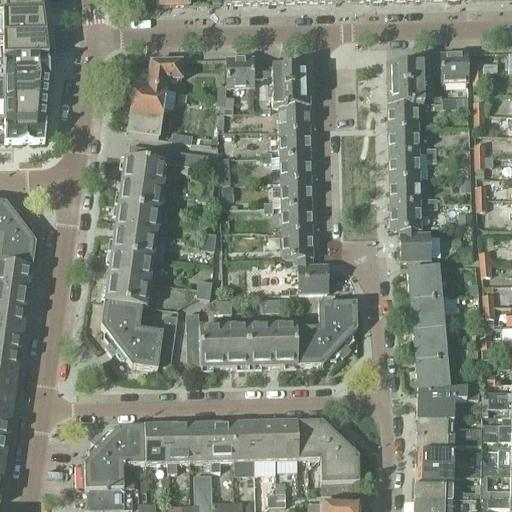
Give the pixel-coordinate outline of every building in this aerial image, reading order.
[(37,0),(0,0),(0,147),(4,147),(40,147),(37,0)] [(187,0),(155,0),(157,11),(188,11),(187,0)] [(244,0),(224,0),(225,9),(245,8),(244,0)] [(263,0),(244,0),(245,8),(264,8),(263,0)] [(466,87),(466,58),(439,59),(440,67),(440,69),(440,79),(440,87),(440,88),(466,87)] [(226,89),(225,95),(253,94),(253,83),(270,83),(270,73),(253,73),(253,63),(226,64),(226,81),(226,89)] [(146,91),(165,93),(166,84),(181,83),(180,65),(150,66),(146,91)] [(481,77),(481,69),(481,65),(472,65),(472,77),(481,77)] [(387,109),(418,109),(423,109),(422,79),(422,69),(386,70),(387,109)] [(430,79),(430,69),(422,69),(422,79),(430,79)] [(495,77),(495,69),(481,69),(481,77),(495,77)] [(271,103),(307,102),(306,72),(270,73),(270,83),(271,103)] [(481,89),(481,77),(472,77),(473,89),(481,89)] [(134,89),(130,114),(161,118),(165,93),(146,91),(134,89)] [(225,102),(225,95),(225,89),(217,89),(216,110),(219,110),(224,110),(225,102)] [(467,112),(467,101),(456,101),(456,103),(456,112),(457,112),(467,112)] [(232,112),(233,103),(225,102),(224,110),(224,112),(232,112)] [(307,102),(271,103),(271,112),(276,113),(276,116),(276,127),(307,127),(307,102)] [(456,112),(456,103),(441,103),(441,113),(456,112)] [(483,107),(473,107),(472,107),(472,119),(483,119),(483,107)] [(418,109),(387,109),(388,134),(418,133),(418,109)] [(161,118),(130,114),(127,138),(157,143),(161,118)] [(211,139),(214,121),(204,119),(201,138),(211,139)] [(483,131),(483,119),(472,119),(472,131),(483,131)] [(308,151),(307,127),(276,127),(277,151),(308,151)] [(418,133),(388,134),(388,158),(419,157),(418,133)] [(170,136),(169,144),(169,145),(191,148),(192,139),(170,136)] [(482,149),(474,149),(474,161),(483,161),(482,149)] [(136,163),(137,151),(129,150),(128,162),(136,163)] [(143,164),(145,152),(137,151),(136,163),(143,164)] [(308,175),(308,151),(277,151),(278,176),(308,175)] [(151,165),(153,153),(145,152),(143,164),(151,165)] [(159,166),(161,154),(153,153),(151,165),(159,166)] [(167,168),(168,155),(161,154),(159,166),(166,167),(167,168)] [(174,169),(176,156),(168,155),(167,168),(174,169)] [(182,170),(184,157),(176,156),(174,169),(182,170)] [(190,171),(192,158),(184,157),(182,170),(190,171)] [(419,181),(419,157),(388,158),(389,182),(419,181)] [(198,172),(199,160),(192,158),(190,171),(198,172)] [(205,173),(207,161),(199,160),(198,172),(205,173)] [(124,161),(117,211),(159,217),(166,167),(159,166),(151,165),(143,164),(136,163),(128,162),(124,161)] [(483,173),(483,163),(483,161),(474,161),(474,173),(483,173)] [(228,165),(217,166),(219,189),(230,188),(228,165)] [(308,175),(278,176),(278,200),(309,199),(308,175)] [(419,181),(389,182),(389,206),(420,206),(419,181)] [(470,183),(469,183),(460,183),(460,196),(470,196),(470,183)] [(212,199),(213,190),(200,188),(199,197),(212,199)] [(232,206),(231,190),(220,191),(221,207),(232,206)] [(485,191),(475,191),(474,191),(474,204),(485,203),(485,191)] [(211,208),(212,199),(199,197),(197,206),(211,208)] [(309,199),(278,200),(279,224),(310,224),(309,199)] [(485,216),(485,203),(474,204),(474,216),(485,216)] [(0,268),(32,273),(35,247),(24,232),(32,226),(25,217),(17,223),(5,207),(0,206),(0,268)] [(420,235),(420,206),(389,206),(390,234),(399,234),(416,235),(420,235)] [(159,217),(117,211),(110,257),(153,263),(159,217)] [(471,217),(470,217),(457,218),(458,233),(471,233),(471,217)] [(310,224),(279,224),(279,248),(310,248),(310,224)] [(416,238),(416,235),(399,234),(400,266),(429,266),(429,240),(429,238),(421,238),(416,238)] [(214,247),(215,238),(202,236),(201,245),(214,247)] [(213,256),(214,247),(201,245),(200,254),(213,256)] [(311,271),(310,248),(279,248),(280,264),(297,263),(297,298),(326,298),(325,271),(311,271)] [(456,252),(456,265),(471,265),(471,252),(456,252)] [(488,256),(479,257),(477,258),(478,270),(489,269),(488,256)] [(110,257),(102,316),(140,322),(142,311),(146,312),(153,263),(110,257)] [(0,290),(29,294),(32,273),(0,268),(0,290)] [(491,281),(489,269),(478,270),(479,282),(491,281)] [(409,306),(439,304),(437,272),(406,275),(409,306)] [(210,295),(211,286),(198,285),(197,294),(210,295)] [(477,287),(476,287),(469,288),(469,299),(478,299),(477,287)] [(0,290),(0,312),(26,316),(29,294),(0,290)] [(209,304),(210,295),(197,294),(195,302),(209,304)] [(492,299),(482,299),(481,300),(482,312),(493,311),(492,299)] [(279,317),(278,304),(278,303),(270,304),(270,317),(279,317)] [(270,317),(270,304),(261,304),(261,317),(270,317)] [(439,304),(409,306),(411,336),(442,334),(439,304)] [(222,318),(222,305),(213,305),(213,319),(222,318)] [(231,318),(230,305),(222,305),(222,318),(231,318)] [(296,332),(297,370),(322,370),(335,356),(342,363),(349,355),(350,354),(343,348),(356,334),(355,307),(317,308),(318,332),(296,332)] [(494,323),(493,311),(482,312),(483,324),(494,323)] [(0,312),(0,334),(23,337),(26,316),(0,312)] [(479,326),(478,315),(470,316),(471,327),(479,326)] [(140,322),(102,316),(100,330),(111,346),(104,352),(111,361),(119,355),(130,370),(157,374),(157,370),(158,362),(159,353),(160,345),(161,337),(161,336),(138,333),(140,322)] [(198,327),(198,318),(185,318),(185,327),(198,327)] [(175,330),(176,321),(164,319),(162,328),(175,330)] [(480,337),(479,326),(471,327),(472,338),(480,337)] [(198,335),(198,330),(198,327),(185,327),(185,335),(198,335)] [(297,370),(296,332),(296,327),(247,328),(248,372),(297,370)] [(174,338),(175,330),(162,328),(161,336),(161,337),(174,338)] [(248,372),(247,328),(198,330),(198,335),(198,344),(198,352),(198,360),(199,369),(199,373),(248,372)] [(23,337),(0,334),(0,355),(20,359),(23,337)] [(445,364),(442,334),(411,336),(414,367),(445,364)] [(198,344),(198,335),(185,335),(185,344),(198,344)] [(173,346),(174,338),(161,337),(160,345),(173,346)] [(490,340),(485,341),(478,341),(480,354),(491,353),(490,340)] [(198,352),(198,344),(185,344),(186,352),(198,352)] [(172,355),(173,346),(160,345),(159,353),(172,355)] [(198,360),(198,352),(186,352),(186,361),(198,360)] [(171,363),(172,355),(159,353),(158,362),(171,363)] [(477,361),(476,353),(465,354),(466,362),(477,361)] [(20,359),(0,355),(0,377),(17,380),(20,359)] [(199,369),(198,360),(186,361),(186,369),(199,369)] [(169,372),(171,363),(158,362),(157,370),(169,372)] [(445,364),(414,367),(417,397),(447,393),(445,364)] [(473,387),(481,386),(479,364),(471,365),(473,387)] [(0,399),(14,401),(17,380),(0,377),(0,399)] [(495,380),(483,380),(483,389),(488,389),(495,390),(495,380)] [(511,388),(510,389),(510,396),(488,396),(488,405),(511,405),(511,388)] [(453,404),(478,405),(478,392),(466,392),(447,393),(417,397),(416,425),(453,425),(453,404)] [(0,421),(11,423),(14,402),(14,401),(0,399),(0,421)] [(511,422),(511,405),(488,405),(488,414),(510,414),(510,422),(511,422)] [(0,443),(8,444),(11,423),(0,421),(0,443)] [(511,438),(511,422),(510,422),(501,422),(501,431),(486,431),(481,431),(481,433),(481,438),(511,438)] [(296,425),(274,426),(275,466),(297,466),(297,465),(296,426),(296,425)] [(416,425),(415,441),(469,441),(470,433),(453,433),(453,425),(416,425)] [(274,426),(252,427),(253,467),(275,466),(274,426)] [(296,426),(297,465),(319,464),(320,500),(354,499),(354,487),(358,487),(357,460),(343,447),(350,440),(342,432),(335,439),(321,426),(296,426)] [(230,427),(209,428),(209,468),(210,468),(218,468),(231,467),(230,427)] [(253,467),(252,427),(230,427),(231,467),(253,467)] [(187,428),(165,429),(166,469),(187,468),(187,428)] [(209,428),(187,428),(187,468),(209,468),(209,428)] [(166,469),(165,429),(143,430),(144,469),(166,469)] [(144,469),(143,430),(118,430),(105,445),(97,438),(90,447),(97,453),(83,467),(84,494),(88,494),(88,511),(122,511),(123,501),(122,493),(137,493),(137,484),(122,470),(122,469),(144,469)] [(470,433),(469,441),(481,441),(481,438),(481,433),(470,433)] [(511,438),(481,438),(481,441),(481,447),(509,447),(509,455),(511,454),(511,438)] [(481,447),(480,447),(481,441),(469,441),(415,441),(414,457),(452,457),(452,450),(481,450),(481,447)] [(509,463),(481,462),(481,465),(480,471),(511,471),(511,454),(509,455),(509,463)] [(414,457),(414,473),(480,474),(480,471),(481,465),(474,465),(452,465),(452,457),(414,457)] [(511,471),(480,471),(480,474),(480,480),(487,480),(488,480),(509,480),(508,487),(511,487),(511,471)] [(414,473),(413,489),(451,489),(451,482),(480,482),(480,480),(480,474),(414,473)] [(212,511),(212,507),(211,478),(210,478),(193,478),(194,510),(198,510),(198,511),(212,511)] [(487,495),(487,480),(480,480),(480,482),(480,489),(480,497),(480,503),(488,503),(489,503),(490,495),(487,495)] [(508,495),(490,495),(489,503),(511,503),(511,487),(508,487),(508,495)] [(413,489),(413,505),(480,506),(480,503),(480,497),(474,497),(451,497),(451,489),(413,489)] [(276,511),(276,499),(267,499),(268,511),(276,511)] [(285,499),(276,499),(276,511),(285,511),(285,499)] [(131,511),(131,501),(123,501),(122,511),(131,511)] [(487,511),(488,503),(480,503),(480,506),(479,511),(487,511)] [(511,511),(511,503),(489,503),(488,503),(487,511),(511,511)]
